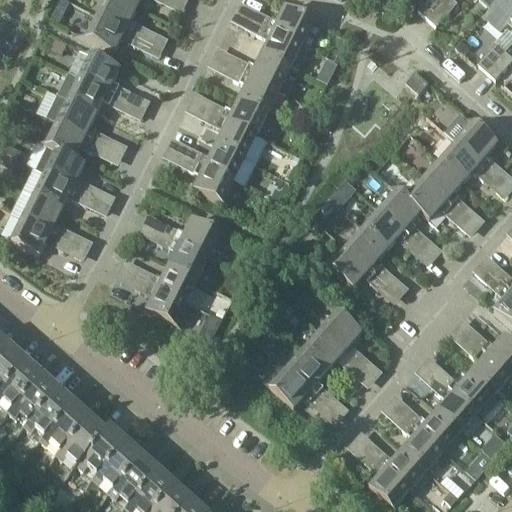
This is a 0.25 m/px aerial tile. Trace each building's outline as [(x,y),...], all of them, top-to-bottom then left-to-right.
[(137,12),(113,0),(106,0),(97,20),(143,43),(148,34),(130,25),(137,12)] [(165,0),(113,0),(137,12),(142,0),(143,0),(161,8),(165,0)] [(189,0),(165,0),(161,8),(181,18),(189,0)] [(426,23),(446,0),(429,0),(417,14),(426,23)] [(446,0),(426,23),(435,31),(457,7),(449,0),(446,0)] [(475,0),(489,12),(499,0),(475,0)] [(511,0),(499,0),(489,12),(507,28),(510,25),(511,26),(511,0)] [(58,30),(69,9),(60,5),(49,26),(58,30)] [(229,25),(249,35),(254,26),(259,15),(239,6),(229,25)] [(259,15),(254,26),(301,50),(313,26),(284,12),(278,25),(259,15)] [(143,43),(97,20),(85,43),(114,57),(120,45),(138,54),(143,43)] [(301,50),(254,26),(249,35),(268,44),(261,58),(290,72),(301,50)] [(166,43),(148,34),(143,43),(138,54),(157,63),(166,43)] [(66,52),(55,46),(49,57),(61,63),(66,52)] [(495,47),(477,68),(486,76),(504,55),(495,47)] [(206,71),(226,81),(231,71),(236,61),(216,51),(206,71)] [(511,61),(504,55),(486,76),(495,84),(511,64),(511,61)] [(290,72),(261,58),(255,71),(236,61),(231,71),(278,95),(290,72)] [(118,73),(89,59),(78,83),(125,106),(129,97),(110,88),(118,73)] [(278,95),(231,71),(226,81),(245,91),(239,103),(267,117),(278,95)] [(415,76),(405,88),(418,100),(428,88),(415,76)] [(125,106),(78,83),(68,77),(56,100),(95,119),(101,107),(120,116),(125,106)] [(330,85),(322,81),(318,88),(326,93),(330,85)] [(148,106),(129,97),(125,106),(120,116),(139,125),(148,106)] [(184,115),(204,126),(209,116),(214,107),(194,97),(184,115)] [(88,134),(95,119),(56,100),(45,123),(55,128),(102,151),(106,143),(88,134)] [(267,117),(239,103),(232,117),(214,107),(209,116),(256,140),(267,117)] [(256,140),(209,116),(204,126),(223,135),(216,148),(244,162),(256,140)] [(473,127),(455,147),(495,181),(502,173),(486,160),(497,148),(473,127)] [(102,151),(55,128),(44,151),(73,165),(79,153),(97,162),(102,151)] [(416,143),(423,135),(417,129),(410,137),(416,143)] [(161,162),(181,172),(186,161),(190,152),(170,142),(161,162)] [(125,153),(106,143),(102,151),(97,162),(116,171),(125,153)] [(455,147),(439,166),(462,187),(472,175),(488,189),(495,181),(455,147)] [(244,162),(216,148),(209,162),(190,152),(186,161),(233,185),(244,162)] [(0,170),(12,176),(21,159),(5,151),(0,159),(0,170)] [(76,184),(83,171),(45,152),(34,174),(44,179),(90,201),(94,193),(76,184)] [(233,185),(186,161),(181,172),(200,181),(193,194),(221,208),(233,185)] [(293,163),(289,172),(295,174),(299,165),(293,163)] [(439,166),(422,185),(461,219),(468,211),(453,198),(462,187),(439,166)] [(511,193),(511,182),(502,173),(495,181),(488,189),(504,203),(511,193)] [(90,201),(44,179),(32,201),(61,216),(67,204),(84,212),(90,201)] [(375,193),(380,188),(372,180),(367,186),(375,193)] [(339,213),(356,194),(344,184),(328,203),(339,213)] [(396,195),(420,217),(429,225),(439,214),(454,227),(461,219),(422,185),(406,204),(396,195)] [(113,203),(94,193),(90,201),(84,212),(104,222),(113,203)] [(396,195),(379,215),(418,249),(425,242),(410,228),(420,217),(396,195)] [(278,202),(265,196),(262,202),(275,208),(278,202)] [(61,216),(32,201),(21,224),(67,247),(71,239),(54,231),(61,216)] [(327,217),(333,210),(328,205),(321,212),(327,217)] [(483,224),(468,211),(461,219),(454,227),(469,240),(483,224)] [(379,215),(362,234),(386,255),(395,244),(411,258),(418,249),(379,215)] [(136,237),(156,247),(161,239),(166,229),(146,219),(136,237)] [(67,247),(21,224),(10,247),(38,262),(44,249),(62,258),(67,247)] [(166,229),(161,239),(207,262),(219,239),(190,224),(183,238),(166,229)] [(362,234),(345,253),(385,287),(391,280),(376,267),(386,255),(362,234)] [(90,248),(71,239),(67,247),(62,258),(81,267),(90,248)] [(207,262),(161,239),(156,247),(174,257),(167,270),(196,284),(207,262)] [(440,255),(425,242),(418,249),(411,258),(426,271),(440,255)] [(377,296),(385,287),(345,253),(328,272),(352,293),(362,282),(377,296)] [(471,274),(489,291),(496,283),(503,275),(485,259),(471,274)] [(113,283),(133,293),(138,284),(143,274),(122,264),(113,283)] [(196,284),(167,270),(161,283),(143,274),(138,284),(185,307),(196,284)] [(511,283),(503,275),(496,283),(511,297),(511,283)] [(407,293),(391,280),(385,287),(377,296),(392,309),(407,293)] [(511,297),(496,283),(489,291),(504,304),(494,316),(511,332),(511,297)] [(185,307),(138,284),(133,293),(151,302),(145,316),(173,330),(185,307)] [(220,322),(225,313),(218,310),(214,319),(220,322)] [(285,325),(293,317),(285,310),(278,317),(285,325)] [(336,317),(319,337),(358,372),(365,363),(350,350),(360,338),(356,335),(336,317)] [(446,339),(463,355),(471,347),(478,339),(460,323),(446,339)] [(203,336),(199,342),(208,347),(213,338),(206,335),(203,336)] [(319,337),(302,356),(326,377),(336,366),(351,380),(358,372),(319,337)] [(511,378),(511,348),(503,341),(493,352),(478,339),(471,347),(510,381),(511,378)] [(510,381),(471,347),(463,355),(478,368),(469,379),(493,400),(510,381)] [(0,391),(2,390),(23,366),(7,352),(0,359),(0,391)] [(302,356),(286,374),(325,409),(332,402),(316,388),(326,377),(302,356)] [(413,377),(430,393),(437,385),(445,377),(427,361),(413,377)] [(380,377),(365,363),(358,372),(351,380),(366,393),(380,377)] [(13,408),(39,380),(23,366),(2,390),(0,391),(0,412),(5,417),(13,408)] [(325,409),(286,374),(278,368),(261,387),(293,415),(302,404),(317,418),(325,409)] [(493,400),(469,379),(459,390),(445,377),(437,385),(476,419),(493,400)] [(32,420),(55,395),(39,380),(13,408),(5,417),(22,432),(32,420)] [(476,419),(437,385),(430,393),(445,406),(435,417),(459,438),(476,419)] [(49,435),(71,409),(55,395),(32,420),(22,432),(38,447),(49,435)] [(378,416),(396,431),(404,422),(410,415),(393,400),(378,416)] [(346,415),(332,402),(325,409),(317,418),(331,431),(346,415)] [(66,448),(88,424),(71,409),(49,435),(38,447),(54,461),(66,448)] [(459,438),(435,417),(425,428),(410,415),(404,422),(442,457),(459,438)] [(442,457),(404,422),(396,431),(411,444),(402,454),(426,476),(442,457)] [(74,471),(104,438),(88,424),(66,448),(54,461),(70,475),(74,471)] [(106,467),(123,448),(108,434),(104,438),(74,471),(90,485),(106,467)] [(507,448),(494,436),(481,452),(494,463),(507,448)] [(345,452),(363,468),(370,460),(377,453),(359,437),(345,452)] [(113,492),(140,462),(123,448),(106,467),(90,485),(107,500),(113,492)] [(426,476),(402,454),(391,466),(377,453),(370,460),(409,495),(426,476)] [(492,463),(481,454),(464,474),(474,483),(492,463)] [(393,511),(409,495),(370,460),(363,468),(378,482),(368,493),(389,511),(393,511)] [(124,511),(137,499),(156,477),(140,462),(113,492),(107,500),(120,511),(124,511)] [(153,511),(172,491),(156,477),(137,499),(124,511),(153,511)] [(182,511),(188,506),(172,491),(153,511),(182,511)] [(462,496),(457,491),(451,496),(457,501),(462,496)] [(456,502),(448,495),(441,502),(449,509),(456,502)]
